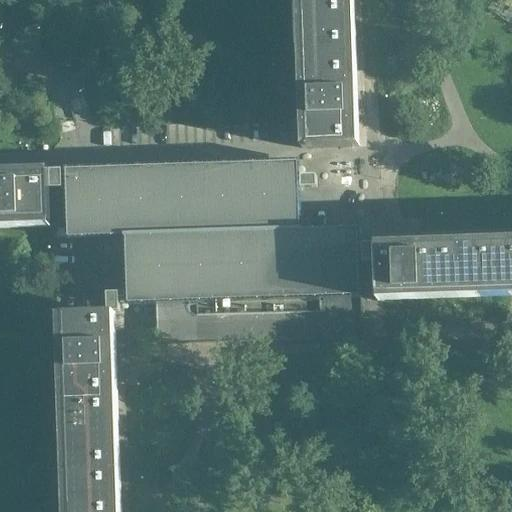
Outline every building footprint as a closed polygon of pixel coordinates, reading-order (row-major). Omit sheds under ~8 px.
[(352,97),(349,0),(298,0),(304,149),(309,149),(354,147),(353,111),(355,111),(358,108),(358,97),(352,97)] [(361,296),(359,229),(301,231),(300,162),(63,171),(64,196),(68,196),(70,239),(127,237),(129,304),(158,304),(159,344),(303,339),(304,340),(362,338),(361,296)] [(52,222),(51,190),(51,177),(15,178),(15,176),(11,173),(0,173),(0,179),(0,178),(0,228),(52,227),(52,222)] [(511,240),(473,242),(378,245),(378,244),(377,244),(377,251),(378,295),(379,295),(379,302),(380,302),(379,301),(476,298),(498,297),(511,296),(511,240)] [(116,511),(111,362),(117,362),(117,352),(111,349),(110,314),(65,316),(65,315),(60,316),(66,511),(116,511)]
